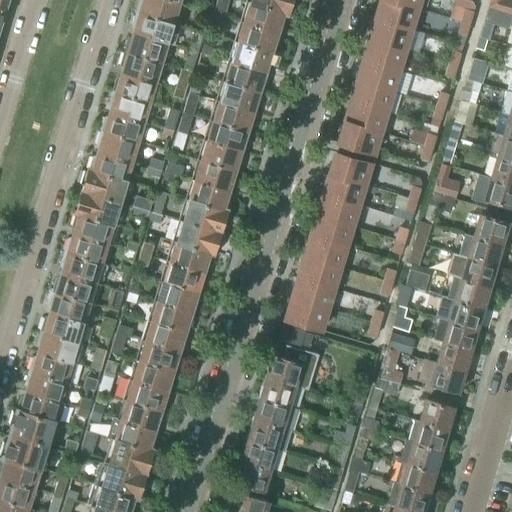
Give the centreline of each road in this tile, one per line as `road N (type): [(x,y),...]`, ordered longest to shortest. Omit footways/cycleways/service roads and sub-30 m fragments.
road 1 (tertiary): [(187,511),(341,0)]
road 2 (residential): [(0,361),(107,0)]
road 3 (residential): [(472,511),(511,376)]
road 4 (residential): [(36,0),(0,119)]
